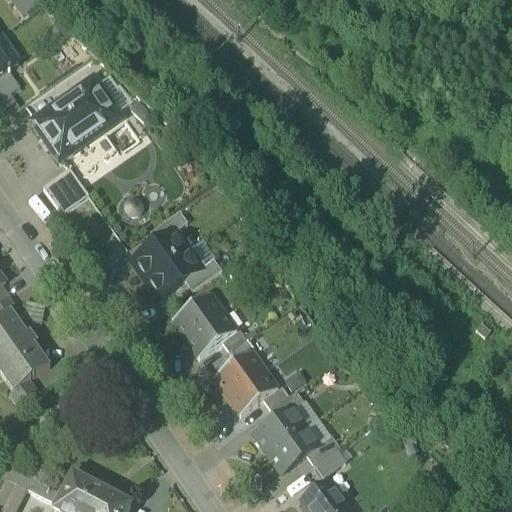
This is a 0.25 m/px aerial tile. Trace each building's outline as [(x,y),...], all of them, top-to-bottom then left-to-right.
[(12,0),(12,1),(23,19),(38,10),(32,0),(12,0)] [(7,45),(0,49),(0,64),(8,77),(11,75),(11,74),(19,68),(20,63),(7,45)] [(0,82),(8,77),(0,64),(0,82)] [(31,127),(59,166),(63,163),(68,163),(72,160),(74,156),(78,153),(76,151),(101,134),(102,136),(120,123),(93,84),(31,127)] [(0,126),(18,114),(7,99),(4,101),(0,94),(0,126)] [(43,192),(62,219),(78,208),(88,201),(69,174),(43,192)] [(150,238),(157,247),(175,234),(176,235),(187,227),(179,217),(150,238)] [(144,286),(189,253),(176,235),(175,234),(157,247),(130,266),(144,286)] [(144,286),(158,305),(185,286),(203,273),(203,272),(189,253),(144,286)] [(220,275),(213,264),(203,272),(203,273),(185,286),(191,296),(220,275)] [(0,308),(8,303),(0,291),(0,308)] [(172,325),(186,344),(223,318),(209,299),(172,325)] [(16,314),(8,303),(0,308),(0,323),(11,316),(11,317),(16,314)] [(0,377),(13,396),(14,397),(29,386),(50,372),(34,349),(37,346),(30,336),(26,338),(11,317),(11,316),(0,323),(0,371),(1,373),(0,373),(0,377)] [(236,337),(223,318),(186,344),(199,364),(206,359),(222,347),(236,337)] [(480,326),(475,332),(484,340),(489,334),(480,326)] [(222,347),(229,357),(247,344),(240,335),(236,337),(222,347)] [(229,357),(236,367),(251,356),(254,353),(248,344),(229,357)] [(213,383),(227,402),(264,376),(251,356),(236,367),(219,379),(213,383)] [(236,367),(229,357),(212,370),(219,379),(236,367)] [(278,395),(264,376),(227,402),(240,421),(263,405),(278,395)] [(299,377),(283,388),(291,398),(306,388),(299,377)] [(9,399),(17,410),(36,396),(29,386),(14,397),(13,396),(9,399)] [(263,405),(270,415),(289,402),(282,392),(278,395),(263,405)] [(296,396),(289,402),(270,415),(277,425),(291,415),(292,416),(304,408),(296,396)] [(292,416),(305,434),(316,426),(304,408),(292,416)] [(254,441),(268,460),(305,434),(292,416),(291,415),(277,425),(254,441)] [(329,444),(316,426),(305,434),(318,452),(329,444)] [(318,452),(305,434),(268,460),(281,480),(306,461),(319,453),(318,452)] [(313,471),(338,454),(340,453),(332,442),(329,444),(318,452),(319,453),(306,461),(313,471)] [(346,465),(338,454),(314,471),(322,482),(346,465)] [(0,486),(0,511),(18,511),(27,495),(56,510),(61,501),(57,499),(58,498),(7,472),(0,486)] [(130,511),(131,510),(73,480),(61,501),(56,510),(55,511),(130,511)] [(345,511),(326,486),(300,505),(304,511),(345,511)]
